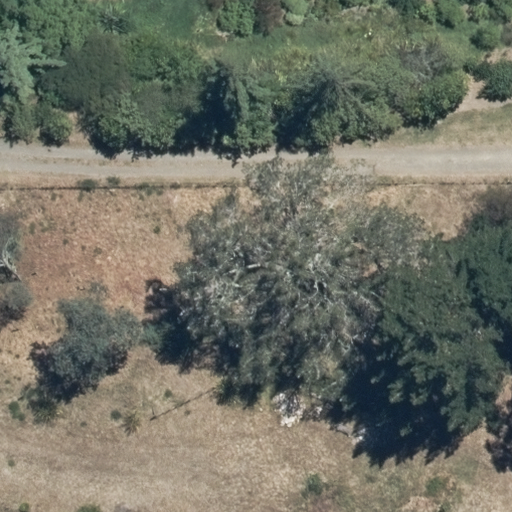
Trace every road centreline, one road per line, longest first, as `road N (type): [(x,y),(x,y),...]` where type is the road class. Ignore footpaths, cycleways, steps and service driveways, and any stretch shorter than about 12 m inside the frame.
road 1 (track): [(0,142),(511,162)]
road 2 (track): [(286,0),(161,16),(43,17),(0,4)]
road 3 (track): [(511,37),(382,0)]
